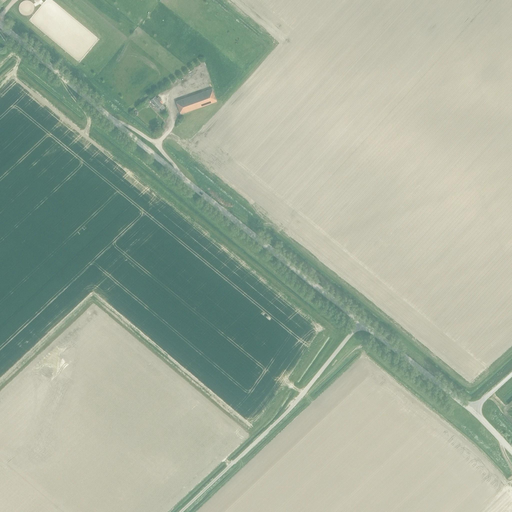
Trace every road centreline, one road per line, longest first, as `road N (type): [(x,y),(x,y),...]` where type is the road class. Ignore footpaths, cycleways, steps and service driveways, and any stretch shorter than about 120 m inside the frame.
road 1 (unclassified): [(359,320),(189,189),(0,27)]
road 2 (unclassified): [(180,511),(275,422),(359,320)]
road 3 (unclassified): [(472,410),(359,320)]
